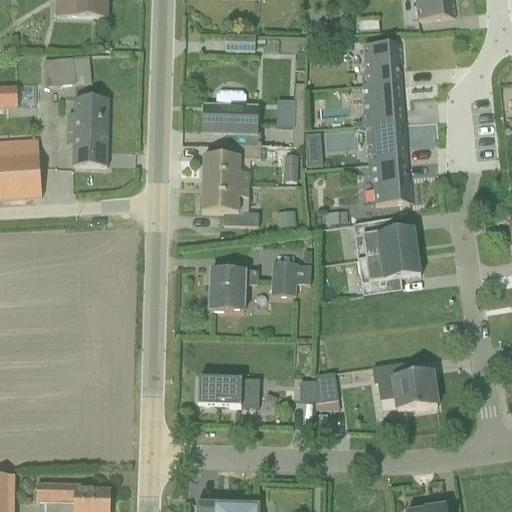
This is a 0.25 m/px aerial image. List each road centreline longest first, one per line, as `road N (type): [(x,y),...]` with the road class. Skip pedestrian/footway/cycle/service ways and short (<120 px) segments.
road 1 (residential): [(144,461),(447,465),(495,456)]
road 2 (residential): [(144,461),(150,208)]
road 3 (residential): [(495,456),(463,243)]
road 4 (residential): [(150,208),(158,0)]
road 5 (residential): [(0,218),(150,208)]
road 6 (residential): [(468,171),(468,105),(500,47)]
